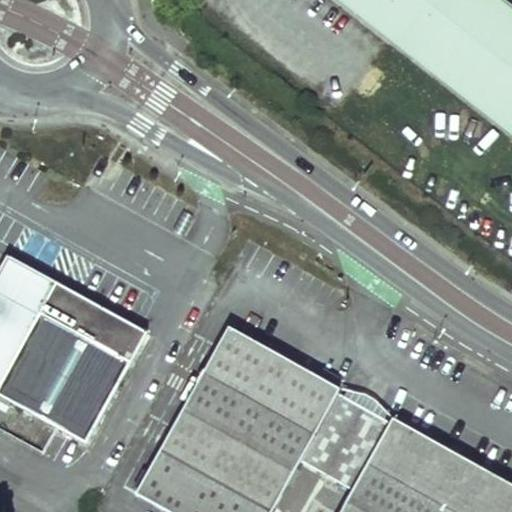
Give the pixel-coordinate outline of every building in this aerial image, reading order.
[(511,3),(507,0),(340,0),(511,133),(511,3)] [(36,273),(6,256),(0,267),(0,398),(85,445),(143,339),(117,324),(120,319),(55,283),(36,273)] [(36,273),(55,283),(60,276),(40,265),(36,273)] [(146,334),(120,319),(117,324),(143,339),(146,334)] [(392,424),(339,394),(341,390),(231,328),(202,379),(189,401),(137,494),(168,511),(272,511),(301,461),(356,491),(343,511),(511,511),(511,486),(394,420),(392,424)]
